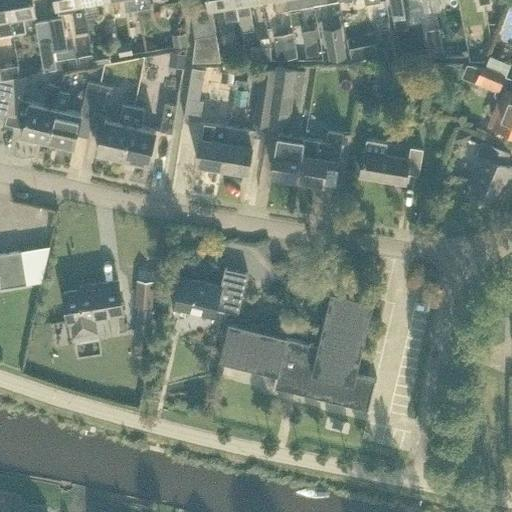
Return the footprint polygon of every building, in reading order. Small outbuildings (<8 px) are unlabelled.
[(0,0),(0,32),(0,33),(13,30),(7,0),(0,0)] [(33,0),(7,0),(13,30),(24,28),(22,13),(35,11),(33,0)] [(86,17),(83,0),(55,0),(56,6),(70,3),(75,32),(88,30),(86,17)] [(83,0),(86,17),(98,15),(95,0),(83,0)] [(138,13),(136,0),(123,0),(125,10),(137,8),(138,13)] [(136,0),(138,13),(150,11),(149,6),(150,6),(149,0),(136,0)] [(239,16),(236,0),(208,0),(210,6),(224,4),(226,18),(238,16),(239,16)] [(236,0),(239,16),(238,16),(240,31),(242,31),(254,28),(251,14),(248,0),(236,0)] [(274,0),(276,10),(288,8),(289,8),(287,0),(274,0)] [(389,0),(392,19),(406,17),(402,0),(389,0)] [(440,10),(437,0),(421,0),(424,13),(430,12),(435,11),(436,19),(441,17),(440,10)] [(190,10),(194,36),(194,39),(192,61),(220,61),(215,33),(211,7),(190,10)] [(511,7),(510,7),(503,23),(511,26),(511,7)] [(48,19),(57,68),(57,70),(77,66),(73,47),(67,49),(61,17),(48,19)] [(35,21),(38,37),(44,70),(57,68),(48,19),(35,21)] [(438,27),(425,29),(429,51),(442,49),(438,27)] [(172,34),(174,47),(186,44),(184,32),(172,34)] [(296,57),(293,36),(274,39),(277,60),(296,57)] [(316,41),(303,43),(305,55),(318,53),(316,41)] [(326,44),(328,60),(346,57),(343,41),(326,44)] [(120,56),(132,53),(130,43),(118,45),(120,56)] [(270,57),(269,45),(249,47),(251,60),(270,57)] [(108,50),(92,52),(94,64),(110,61),(108,50)] [(182,68),(184,54),(170,51),(168,66),(182,68)] [(80,66),(94,64),(92,52),(78,55),(80,66)] [(511,57),(493,52),(489,64),(510,70),(511,63),(511,57)] [(480,68),(474,82),(475,82),(494,90),(493,93),(497,99),(487,123),(494,126),(511,133),(511,90),(501,86),(505,74),(482,65),(482,64),(480,68)] [(276,65),(276,69),(273,91),(291,93),(295,68),(276,65)] [(183,118),(200,121),(203,100),(199,99),(204,69),(192,67),(183,118)] [(239,67),(236,87),(246,89),(247,77),(257,79),(258,71),(248,69),(248,68),(239,67)] [(261,71),(259,83),(253,120),(268,122),(273,91),(276,69),(262,67),(261,71)] [(375,82),(388,83),(389,71),(377,69),(375,82)] [(222,70),(220,81),(233,83),(234,72),(222,70)] [(37,137),(47,139),(59,89),(60,85),(48,83),(43,103),(21,98),(26,75),(19,76),(13,77),(5,115),(6,115),(4,123),(23,128),(22,133),(24,134),(23,140),(36,143),(37,137)] [(9,78),(0,79),(0,113),(5,115),(13,77),(9,78)] [(81,107),(93,110),(99,83),(87,81),(81,107)] [(112,87),(99,83),(93,110),(106,113),(112,87)] [(47,139),(73,145),(80,112),(65,109),(69,92),(59,89),(47,139)] [(164,102),(160,130),(172,132),(176,104),(164,102)] [(104,117),(97,151),(122,156),(134,105),(122,103),(118,121),(104,117)] [(122,156),(148,162),(156,129),(141,125),(145,108),(134,105),(122,156)] [(202,121),(196,162),(222,166),(229,125),(214,122),(202,121)] [(229,125),(222,166),(248,170),(254,129),(242,127),(229,125)] [(459,127),(454,139),(466,145),(471,133),(459,127)] [(304,137),(297,178),(323,182),(327,159),(338,160),(343,132),(327,130),(325,140),(318,139),(317,139),(304,137)] [(278,132),(271,174),(297,178),(304,137),(304,136),(290,134),(278,132)] [(366,139),(360,175),(404,183),(406,172),(418,174),(422,147),(410,145),(408,158),(385,154),(387,142),(366,139)] [(505,189),(509,180),(511,172),(511,167),(503,164),(508,153),(480,141),(476,152),(483,155),(468,192),(496,204),(502,188),(505,189)] [(21,249),(0,252),(0,286),(0,287),(13,285),(12,275),(25,273),(21,249)] [(220,286),(181,277),(174,306),(214,315),(215,309),(238,314),(247,273),(224,267),(220,286)] [(75,286),(76,290),(63,292),(68,321),(71,321),(73,335),(88,333),(98,331),(96,317),(122,313),(117,279),(75,286)] [(356,373),(373,300),(331,290),(318,345),(229,323),(220,360),(276,373),(273,385),(369,408),(376,377),(356,373)] [(136,319),(134,336),(148,338),(150,321),(152,304),(146,303),(138,302),(137,303),(136,319)]
